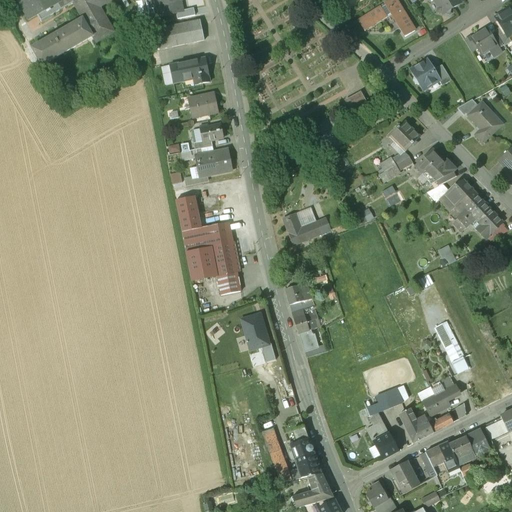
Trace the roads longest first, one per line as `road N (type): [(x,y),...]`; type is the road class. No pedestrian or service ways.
road 1 (tertiary): [(336,489),(284,332),(214,0)]
road 2 (unclassified): [(511,401),(336,489)]
road 3 (residential): [(511,204),(382,75)]
